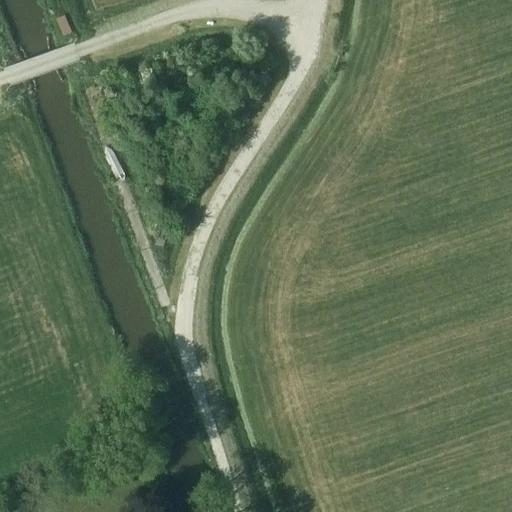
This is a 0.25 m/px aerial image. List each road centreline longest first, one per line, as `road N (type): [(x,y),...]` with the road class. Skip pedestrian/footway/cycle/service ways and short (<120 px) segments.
road 1 (unclassified): [(237,511),(189,368),(185,305),(203,231),(289,89),(314,25)]
road 2 (unclassified): [(0,78),(220,5),(314,25)]
road 3 (track): [(84,91),(165,312),(183,336)]
